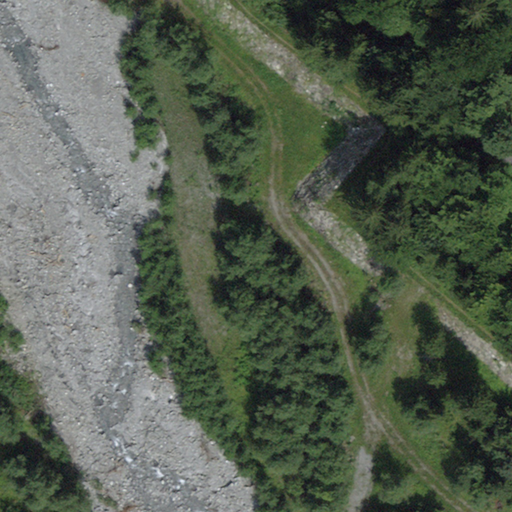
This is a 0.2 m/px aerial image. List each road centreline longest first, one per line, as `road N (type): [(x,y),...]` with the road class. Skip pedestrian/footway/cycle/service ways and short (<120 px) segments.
road 1 (track): [(178,0),(252,71),(274,115),(281,204),(344,305),(374,425)]
road 2 (track): [(374,425),(472,511)]
